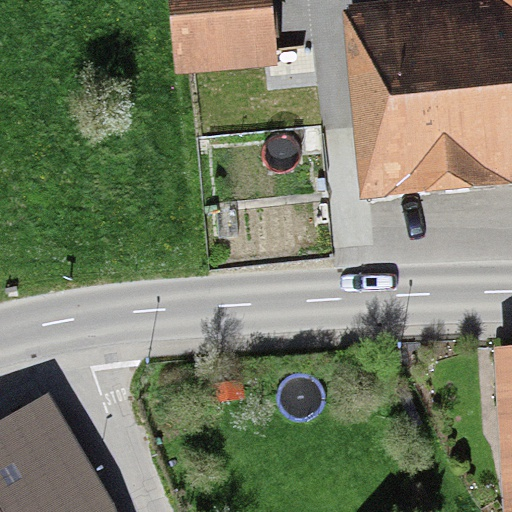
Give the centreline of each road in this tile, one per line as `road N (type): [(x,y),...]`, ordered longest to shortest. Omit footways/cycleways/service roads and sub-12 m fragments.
road 1 (secondary): [(511,289),(74,317)]
road 2 (residential): [(74,317),(145,511)]
